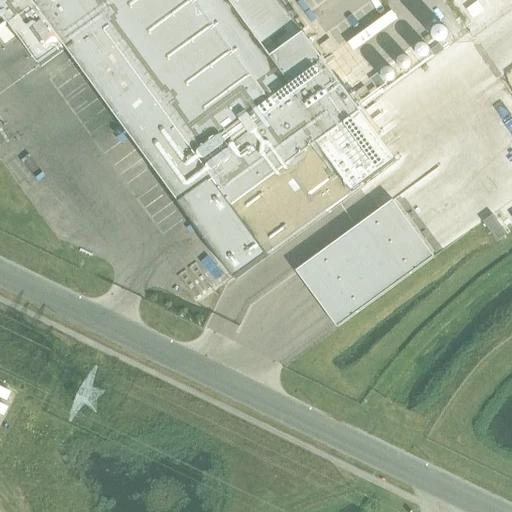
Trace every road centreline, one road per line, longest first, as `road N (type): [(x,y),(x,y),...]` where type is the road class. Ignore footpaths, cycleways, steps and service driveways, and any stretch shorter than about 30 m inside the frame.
road 1 (unclassified): [(494,511),(0,274)]
road 2 (unknown): [(193,367),(225,335),(248,292),(454,142)]
road 3 (unknown): [(113,328),(145,269),(144,227),(17,48),(0,51)]
